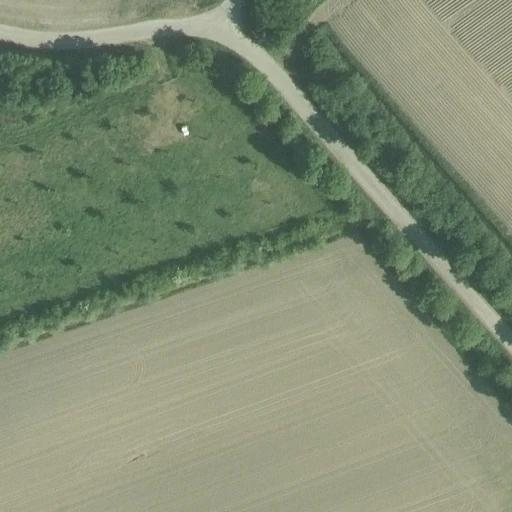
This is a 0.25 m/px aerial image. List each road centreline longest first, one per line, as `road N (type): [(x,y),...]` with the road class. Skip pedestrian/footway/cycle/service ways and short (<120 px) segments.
road 1 (unclassified): [(511,344),(253,52),(224,30)]
road 2 (unclassified): [(0,33),(59,41),(189,26),(224,30)]
